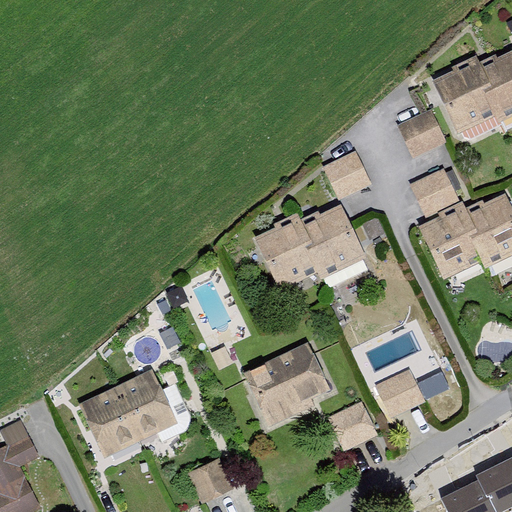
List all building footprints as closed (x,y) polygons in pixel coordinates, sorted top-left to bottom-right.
[(511,48),(440,83),(464,134),(499,117),(503,125),(511,120),(511,48)] [(436,109),(397,128),(393,130),(411,167),(454,146),(436,109)] [(355,155),(324,170),(340,202),(371,187),(355,155)] [(444,174),(410,189),(424,221),(459,205),(444,174)] [(511,209),(505,194),(426,232),(449,282),(485,264),(489,272),(511,261),(511,209)] [(344,203),(259,239),(281,291),(319,275),(322,283),(369,263),(344,203)] [(313,344),(247,374),(269,425),(336,395),(313,344)] [(409,372),(375,388),(391,421),(424,404),(409,372)] [(155,374),(81,409),(106,462),(180,428),(155,374)] [(361,405),(330,420),(346,453),(377,438),(361,405)] [(0,429),(10,451),(0,455),(0,511),(42,511),(24,473),(45,463),(21,413),(0,423),(0,429)] [(502,511),(511,507),(511,459),(478,476),(480,480),(495,511),(502,511)] [(220,461),(192,474),(205,500),(232,487),(220,461)] [(495,511),(480,480),(443,498),(449,511),(495,511)]
